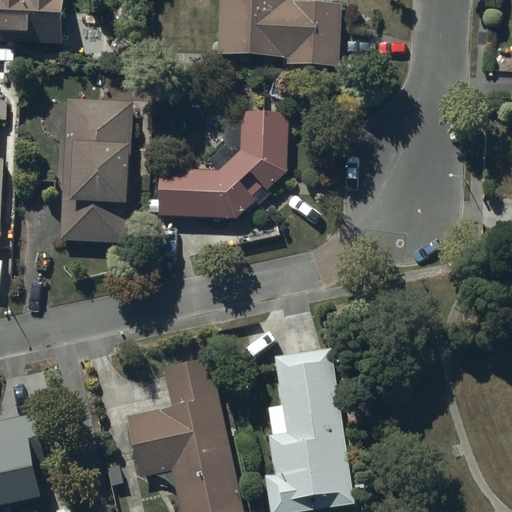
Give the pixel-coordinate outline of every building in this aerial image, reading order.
[(0,0),(0,48),(64,51),(65,0),(0,0)] [(219,0),(217,64),(288,67),(288,74),(342,76),(345,12),(296,10),(289,6),(289,0),(219,0)] [(137,108),(70,105),(63,248),(130,251),(137,108)] [(162,223),(236,226),(259,206),(256,203),(266,194),(270,199),(290,181),(290,121),(242,121),(242,131),(226,131),(226,153),(211,170),(220,177),(163,175),(162,223)] [(330,354),(275,363),(283,412),(270,415),(274,440),(268,441),(275,480),(265,482),(270,511),(340,511),(355,510),(330,354)] [(140,484),(173,477),(179,511),(243,511),(213,367),(165,377),(172,414),(128,423),(140,484)] [(0,511),(42,511),(32,467),(44,465),(34,420),(0,427),(0,511)]
